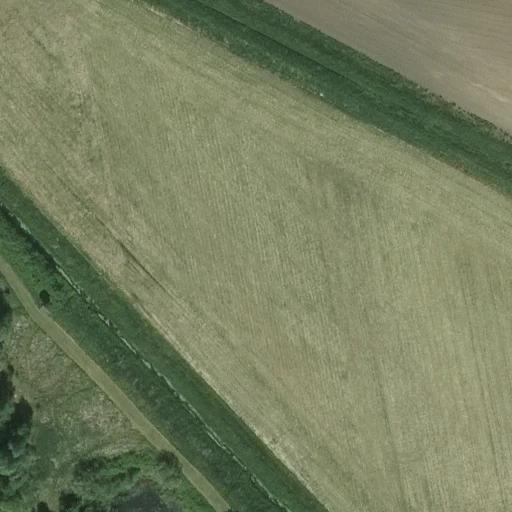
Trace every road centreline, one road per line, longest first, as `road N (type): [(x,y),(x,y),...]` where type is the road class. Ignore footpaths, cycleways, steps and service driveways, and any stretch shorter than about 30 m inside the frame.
road 1 (track): [(226,511),(47,330),(0,263)]
road 2 (track): [(53,484),(112,437),(142,428),(155,434)]
